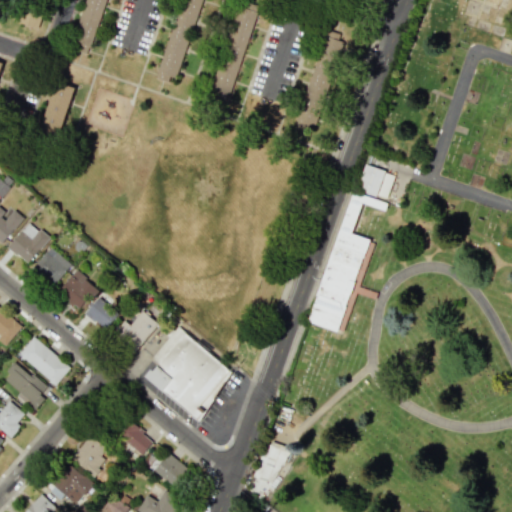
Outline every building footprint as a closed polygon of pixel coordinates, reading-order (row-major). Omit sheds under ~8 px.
[(104,0),(84,0),(70,48),(88,54),(104,0)] [(180,79),(199,0),(176,0),(158,79),(167,81),(168,76),(180,79)] [(210,97),(230,102),(255,6),(236,1),(210,97)] [(42,12),(22,5),(16,21),(36,29),(42,12)] [(346,29),(327,23),(295,125),(313,131),(346,29)] [(74,88),(54,82),(39,129),(59,135),(74,88)] [(385,199),(394,174),(365,164),(356,189),(385,199)] [(310,322),(342,332),(352,299),(353,300),(371,240),(352,234),(361,203),(384,209),(387,202),(349,191),(310,322)] [(7,214),(0,207),(0,241),(1,243),(23,218),(11,208),(7,214)] [(27,263),(48,238),(28,221),(7,246),(27,263)] [(32,270),(55,285),(70,263),(47,248),(32,270)] [(96,284),(72,270),(57,295),(81,309),(96,284)] [(83,314),(105,329),(116,314),(94,299),(83,314)] [(21,326),(0,308),(0,336),(7,343),(21,326)] [(129,325),(124,320),(112,333),(133,351),(157,324),(141,311),(129,325)] [(158,361),(151,355),(178,323),(230,367),(199,418),(144,372),(150,365),(152,367),(158,361)] [(69,367),(33,336),(18,354),(55,385),(69,367)] [(34,409),(50,391),(16,361),(1,379),(34,409)] [(0,429),(10,437),(19,427),(15,424),(24,413),(8,400),(0,410),(0,429)] [(115,433),(140,455),(152,441),(127,419),(115,433)] [(69,456),(92,477),(106,461),(101,457),(107,450),(89,434),(69,456)] [(189,470),(167,452),(153,470),(174,487),(189,470)] [(63,494),(77,505),(93,484),(68,464),(47,490),(58,499),(63,494)] [(136,511),(138,511),(169,511),(177,498),(162,490),(156,501),(145,495),(136,511)] [(23,511),(51,511),(56,508),(40,493),(23,511)]
